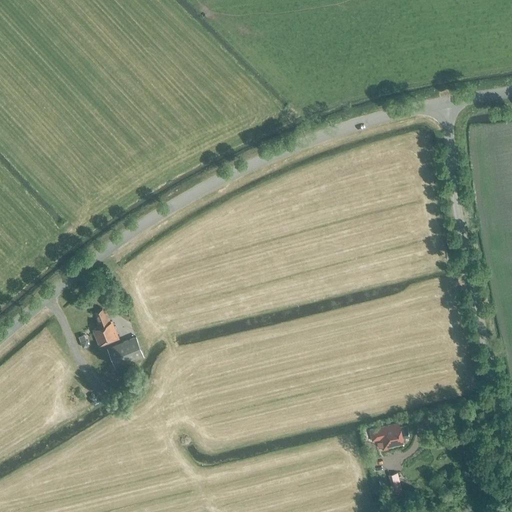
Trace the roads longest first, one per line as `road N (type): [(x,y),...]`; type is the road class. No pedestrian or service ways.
road 1 (tertiary): [(0,338),(117,242),(214,182),(344,129),(445,103)]
road 2 (tertiary): [(445,103),(463,248),(511,472)]
